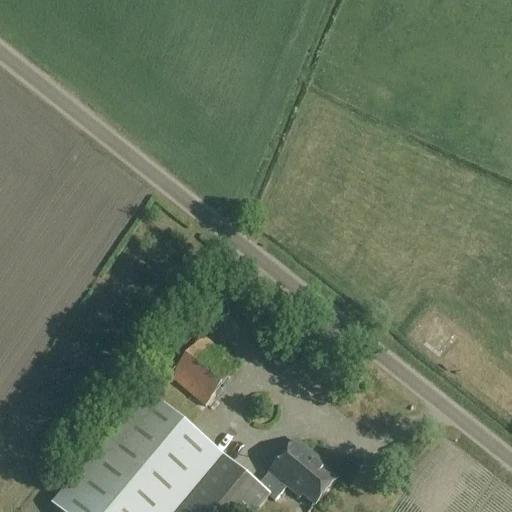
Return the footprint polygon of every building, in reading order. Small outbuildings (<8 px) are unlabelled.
[(178,118),(173,123),(197,149),(202,144),(178,118)] [(190,177),(206,160),(192,146),(176,163),(190,177)] [(404,341),(511,414),(511,375),(487,358),(494,349),(429,305),(404,341)] [(205,342),(172,380),(207,410),(239,371),(205,342)] [(244,405),(263,419),(276,401),(256,388),(244,405)] [(258,487),(149,395),(54,509),(57,511),(259,511),(271,498),(276,503),(287,489),(299,500),(302,496),(315,508),(337,482),(314,463),(317,458),(296,441),(258,487)] [(212,408),(220,419),(230,411),(222,401),(212,408)]
